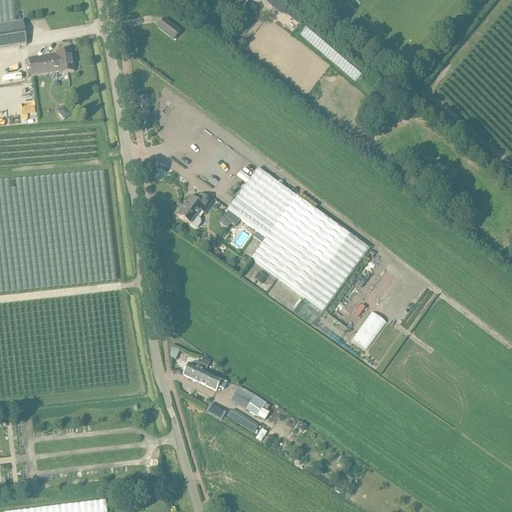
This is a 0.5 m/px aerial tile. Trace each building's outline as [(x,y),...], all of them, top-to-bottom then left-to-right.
[(251,0),(225,0),(241,13),(251,0)] [(157,29),(174,42),(182,32),(165,19),(157,29)] [(0,25),(0,50),(26,47),(22,22),(0,25)] [(55,55),(27,60),(29,73),(30,77),(58,73),(58,75),(74,73),(72,64),(74,64),(73,59),(71,59),(70,51),(55,53),(55,55)] [(235,201),(231,207),(227,212),(228,212),(224,218),(236,228),(241,221),(257,233),(253,239),(262,245),(251,260),(324,313),(369,251),(258,170),(250,180),(241,173),(236,178),(246,186),(238,197),(236,196),(234,200),(235,201)] [(178,216),(191,225),(190,226),(195,230),(198,229),(201,224),(200,220),(196,217),(200,212),(204,214),(212,203),(200,195),(195,202),(191,198),(178,216)] [(473,240),(479,234),(473,228),(467,234),(473,240)] [(370,311),(352,342),(369,351),(387,320),(370,311)] [(196,361),(193,367),(189,365),(184,376),(200,384),(205,373),(206,373),(209,367),(207,367),(210,361),(203,358),(201,364),(196,361)] [(205,373),(200,384),(217,391),(222,381),(206,373),(205,373)] [(254,396),(240,388),(231,403),(246,412),(258,418),(266,404),(254,396)] [(224,421),(227,412),(210,405),(206,415),(224,421)] [(266,406),(261,415),(265,417),(265,416),(267,417),(271,410),(266,406)] [(231,422),(234,424),(235,423),(242,428),(244,426),(247,428),(251,422),(240,415),(239,416),(236,414),(231,422)] [(25,511),(107,511),(106,502),(25,511)]
